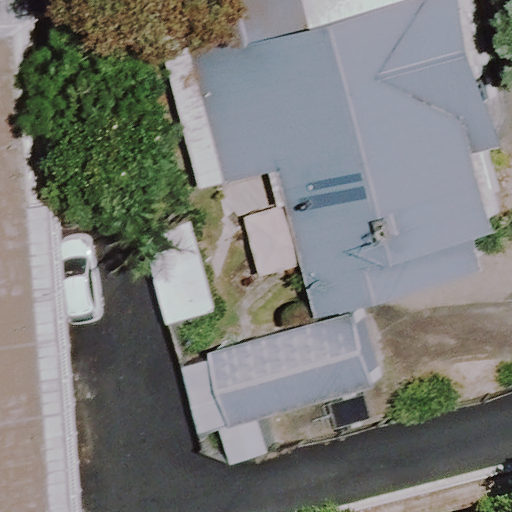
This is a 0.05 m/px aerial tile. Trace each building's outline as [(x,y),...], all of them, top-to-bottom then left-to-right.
[(509,260),(472,129),(500,121),(465,0),(203,0),(160,12),(208,185),(282,164),(324,312),(488,266),(509,260)] [(511,0),(498,0),(495,1),(511,66),(511,0)] [(0,511),(96,511),(83,342),(98,341),(92,273),(75,274),(71,228),(90,226),(84,145),(40,149),(30,32),(0,33),(0,511)] [(220,314),(201,219),(148,230),(167,324),(220,314)] [(212,356),(232,427),(379,387),(359,316),(212,356)]
